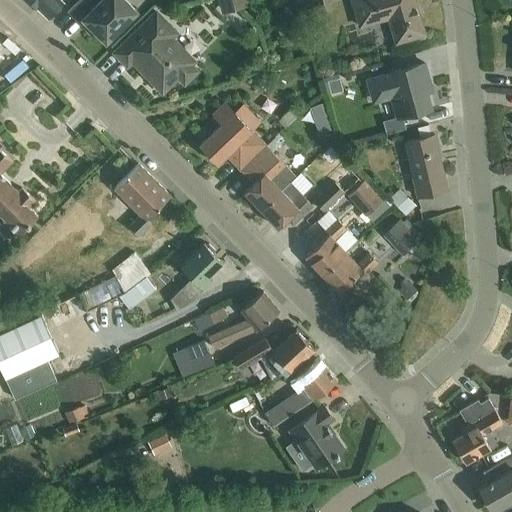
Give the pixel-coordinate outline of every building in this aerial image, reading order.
[(28,0),(48,18),(63,2),(60,0),(28,0)] [(79,0),(68,11),(91,34),(94,30),(106,41),(136,11),(124,0),(79,0)] [(219,0),(221,7),(223,13),(250,5),(248,0),(219,0)] [(322,0),(296,0),(282,4),(287,21),(326,10),(322,0)] [(398,43),(427,35),(417,0),(354,0),(362,26),(391,18),(398,43)] [(176,33),(156,12),(114,53),(127,66),(132,61),(162,93),(178,77),(184,84),(197,71),(190,65),(194,62),(171,38),(176,33)] [(425,64),(389,74),(366,80),(373,104),(392,99),(398,119),(432,109),(425,84),(430,82),(425,64)] [(341,78),(329,82),(333,94),(344,91),(341,78)] [(221,124),(199,145),(217,164),(226,155),(230,159),(241,170),(267,145),(225,102),(225,103),(212,115),(221,124)] [(289,113),(279,123),(285,129),(295,120),(289,113)] [(327,118),(315,122),(321,137),(333,132),(327,118)] [(417,197),(448,189),(434,134),(403,142),(417,197)] [(267,145),(273,152),(282,142),(276,136),(267,145)] [(267,145),(241,170),(253,183),(244,192),(261,210),(291,182),(297,177),(273,152),(267,145)] [(0,213),(6,219),(4,221),(19,235),(38,216),(29,207),(35,200),(22,187),(19,191),(0,174),(12,161),(0,149),(0,213)] [(170,196),(138,164),(113,188),(140,215),(129,226),(139,237),(152,225),(146,220),(170,196)] [(340,185),(348,193),(358,184),(350,176),(340,185)] [(365,180),(348,195),(366,216),(374,224),(394,206),(386,197),(383,200),(365,180)] [(335,181),(315,201),(324,210),(344,191),(335,181)] [(291,182),(261,210),(278,227),(288,218),(293,224),(313,205),(291,182)] [(415,205),(400,189),(391,198),(406,214),(415,205)] [(323,274),(346,251),(358,240),(337,219),(325,231),(328,234),(305,256),(323,274)] [(403,254),(419,239),(400,219),(384,235),(403,254)] [(208,276),(223,262),(204,242),(181,265),(193,277),(170,299),(175,309),(190,301),(212,280),(208,276)] [(358,263),(346,251),(323,274),(340,292),(362,270),(366,274),(378,262),(370,252),(358,263)] [(135,252),(113,269),(129,289),(150,272),(135,252)] [(117,276),(80,294),(88,311),(124,293),(117,276)] [(156,289),(146,276),(124,293),(119,298),(129,309),(156,289)] [(407,279),(397,289),(408,301),(418,291),(407,279)] [(279,310),(263,290),(241,309),(248,318),(209,335),(214,347),(257,328),(279,310)] [(228,316),(223,307),(209,314),(214,323),(228,316)] [(10,328),(0,332),(0,366),(5,377),(8,382),(12,393),(15,398),(57,379),(53,370),(47,358),(54,355),(59,352),(46,324),(42,314),(10,328)] [(209,314),(195,322),(200,331),(214,323),(209,314)] [(297,330),(274,351),(266,338),(233,357),(240,369),(260,356),(263,360),(272,378),(292,368),(293,369),(314,349),(297,330)] [(174,353),(184,376),(214,362),(204,339),(174,353)] [(338,378),(323,361),(322,362),(300,382),(303,388),(266,413),(272,425),(313,398),(338,378)] [(167,385),(152,392),(156,401),(171,395),(167,385)] [(251,392),(233,397),(236,407),(254,402),(251,392)] [(463,433),(452,440),(466,462),(491,448),(497,444),(489,430),(502,422),(503,422),(495,410),(496,410),(489,397),(480,402),(478,399),(459,410),(467,422),(469,425),(461,430),(463,433)] [(286,416),(291,423),(321,405),(317,398),(286,416)] [(315,466),(343,447),(326,422),(333,418),(324,405),(289,428),(315,466)] [(81,407),(66,413),(70,423),(85,417),(81,407)] [(10,426),(16,440),(26,436),(20,422),(10,426)] [(66,434),(80,429),(77,422),(64,428),(66,434)] [(167,434),(150,442),(155,453),(172,445),(167,434)] [(489,482),(480,487),(494,511),(511,499),(511,456),(510,456),(493,466),(483,472),(489,482)]
